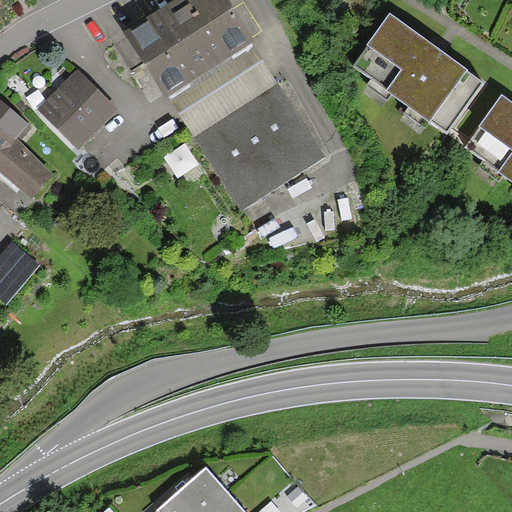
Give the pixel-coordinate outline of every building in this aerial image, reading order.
[(186,0),(131,35),(195,138),(279,83),(229,0),(186,0)] [(391,15),(351,68),(444,136),(479,84),(391,15)] [(81,68),(40,107),(80,149),(121,111),(81,68)] [(327,157),(279,83),(195,138),(242,211),(327,157)] [(53,174),(18,142),(32,127),(0,97),(0,165),(34,196),(53,174)] [(511,104),(502,97),(466,148),(511,180),(511,104)] [(181,176),(203,163),(190,142),(168,155),(181,176)] [(245,511),(207,468),(189,483),(160,509),(162,511),(245,511)]
